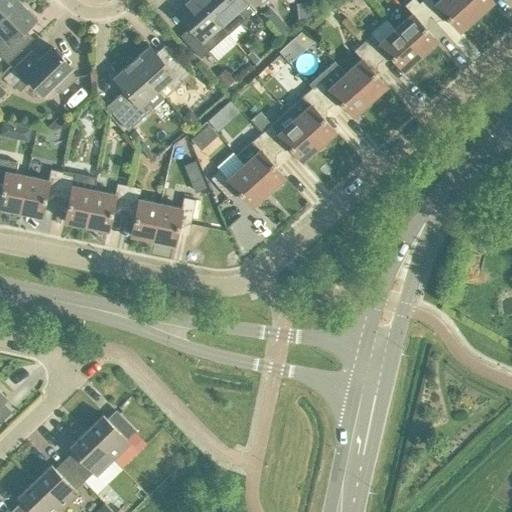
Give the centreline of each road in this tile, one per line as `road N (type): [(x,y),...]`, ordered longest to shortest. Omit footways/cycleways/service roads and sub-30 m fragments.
road 1 (residential): [(511,51),(248,281),(195,283),(0,242)]
road 2 (tertiary): [(66,303),(211,355),(354,388)]
road 3 (tertiary): [(363,349),(66,303)]
road 4 (tertiary): [(387,374),(411,278),(463,172)]
road 5 (tertiary): [(463,172),(405,239),(363,349)]
road 6 (residential): [(0,451),(65,380),(55,355),(0,336)]
road 7 (tertiary): [(356,511),(387,374)]
road 8 (tertiary): [(354,388),(327,511)]
